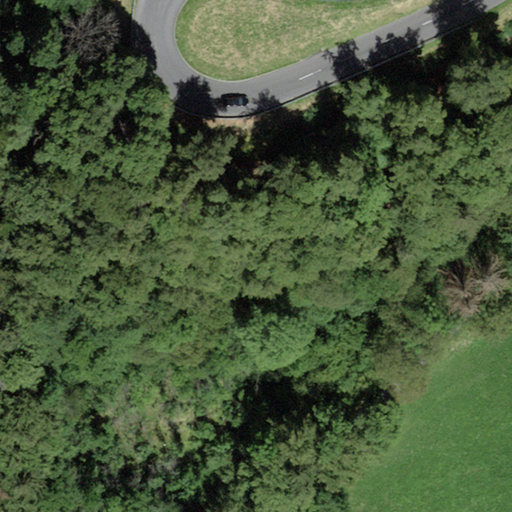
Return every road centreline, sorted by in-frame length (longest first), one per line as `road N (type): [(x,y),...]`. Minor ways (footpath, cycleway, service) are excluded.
road 1 (secondary): [(471,0),(236,98),(194,91),(170,73),(154,37),(161,0)]
road 2 (track): [(264,511),(511,261)]
